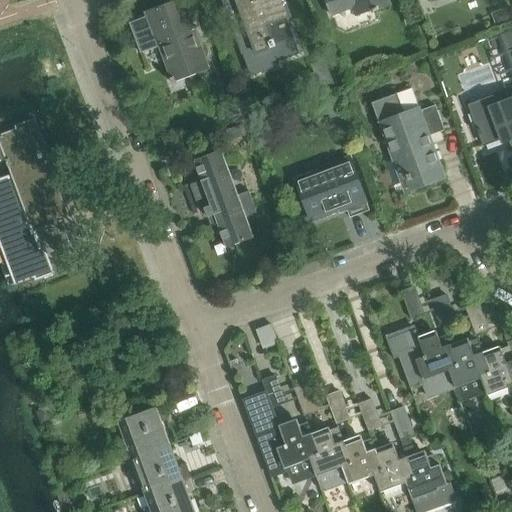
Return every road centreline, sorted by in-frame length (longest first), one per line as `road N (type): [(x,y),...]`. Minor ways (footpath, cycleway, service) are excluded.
road 1 (residential): [(197,332),(74,0)]
road 2 (residential): [(197,332),(507,216)]
road 3 (residential): [(265,511),(197,332)]
